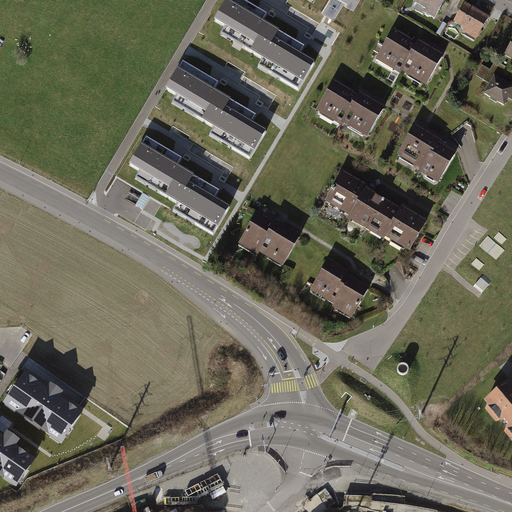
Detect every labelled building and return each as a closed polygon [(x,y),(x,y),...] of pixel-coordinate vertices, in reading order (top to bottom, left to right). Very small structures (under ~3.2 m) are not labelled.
[(268,13),(245,0),(226,0),(216,18),(225,23),(220,32),(264,57),(259,65),(298,87),(313,62),(300,54),(305,45),(263,21),(268,13)] [(444,0),(417,0),(416,3),(426,9),(424,12),(434,18),(444,0)] [(488,18),(465,4),(455,22),(465,28),(464,31),(466,32),(464,35),(474,41),(488,18)] [(412,42),(394,31),(379,56),(384,59),(380,64),(393,72),(396,66),(401,69),(399,73),(401,74),(402,71),(404,72),(406,69),(428,82),(442,57),(418,43),(414,49),(409,46),(412,42)] [(220,82),(183,61),(168,88),(177,93),(172,101),(216,126),(211,134),(250,157),(265,131),(252,123),(257,115),(215,91),(220,82)] [(511,70),(496,62),(485,81),(491,84),(485,95),(504,105),(508,98),(511,100),(511,70)] [(385,111),(336,84),(318,115),(367,142),(385,111)] [(439,141),(415,127),(401,152),(423,164),(421,167),(423,168),(421,172),(423,173),(425,170),(441,179),(455,154),(438,144),(439,141)] [(183,161),(147,140),(131,166),(140,171),(135,179),(179,205),(175,213),(214,235),(229,209),(215,202),(220,193),(178,169),(183,161)] [(369,225),(383,201),(371,194),(369,197),(364,194),(368,188),(343,174),(335,188),(334,188),(332,191),(333,192),(329,198),(353,212),(351,215),(369,225)] [(400,211),(383,201),(369,225),(386,235),(388,233),(411,247),(426,222),(402,208),(400,211)] [(275,226),(256,215),(242,240),(260,251),(261,248),(285,262),(300,237),(281,226),(278,232),(273,229),(275,226)] [(347,273),(328,262),(314,286),(337,300),(336,303),(354,314),(368,290),(350,279),(349,281),(344,278),(347,273)] [(397,367),(396,369),(396,371),(397,373),(398,374),(400,375),(401,375),(403,375),(405,374),(406,373),(407,372),(407,370),(407,368),(406,367),(404,365),(403,365),(401,365),(399,365),(398,366),(397,367)] [(47,388),(25,373),(6,402),(62,440),(81,411),(60,397),(64,391),(51,382),(47,388)] [(511,387),(507,382),(487,399),(511,427),(511,426),(511,387)] [(4,435),(0,432),(0,472),(16,484),(35,457),(16,444),(20,438),(7,429),(4,435)] [(302,507),(306,511),(323,511),(334,502),(322,490),(302,507)]
